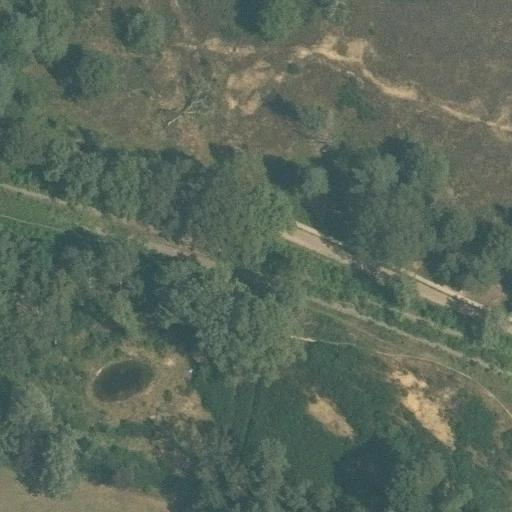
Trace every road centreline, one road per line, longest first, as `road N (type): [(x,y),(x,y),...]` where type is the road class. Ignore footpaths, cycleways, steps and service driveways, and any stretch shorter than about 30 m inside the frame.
road 1 (track): [(511,319),(278,229),(0,148)]
road 2 (track): [(511,332),(275,239),(0,162)]
road 3 (unknown): [(511,335),(230,232),(0,166)]
